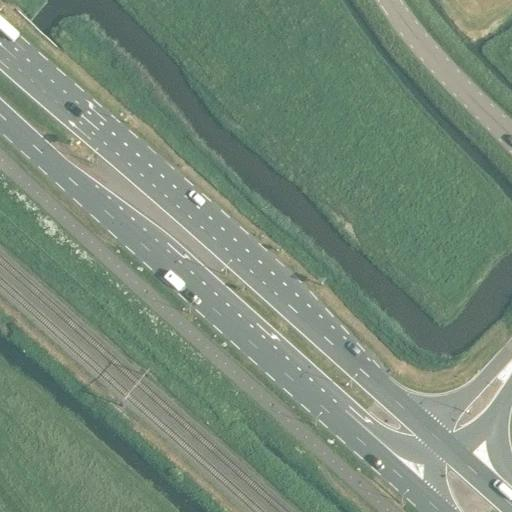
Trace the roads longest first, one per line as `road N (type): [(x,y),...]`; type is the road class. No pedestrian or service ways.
road 1 (primary): [(429,433),(0,43)]
road 2 (primary): [(0,113),(409,483)]
road 3 (unclassified): [(511,134),(388,0)]
